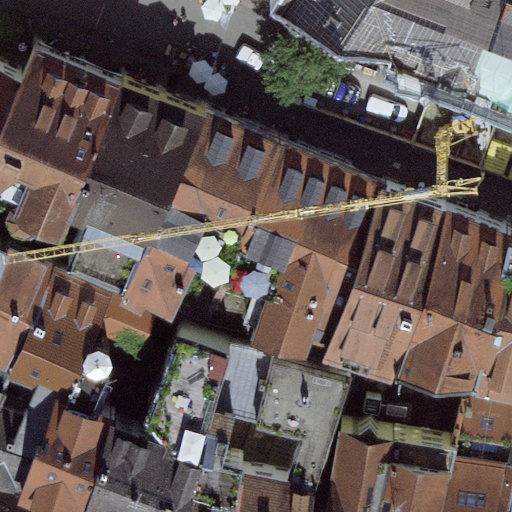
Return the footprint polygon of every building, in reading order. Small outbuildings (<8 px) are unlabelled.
[(511,0),(292,0),(291,3),(511,91),(511,0)] [(25,69),(0,118),(0,165),(22,176),(0,221),(45,238),(67,193),(127,71),(57,43),(39,35),(25,69)] [(0,118),(25,69),(0,57),(0,118)] [(208,103),(127,71),(67,193),(93,206),(72,250),(128,275),(208,103)] [(229,111),(208,103),(128,275),(175,300),(198,249),(229,263),(231,258),(286,135),(229,111)] [(368,168),(286,135),(231,258),(281,283),(260,329),(306,340),(368,168)] [(449,200),(368,168),(306,340),(397,356),(449,200)] [(511,230),(511,222),(449,200),(397,356),(476,369),(511,230)] [(511,230),(476,369),(511,375),(511,230)] [(0,264),(13,239),(0,233),(0,264)] [(58,259),(13,239),(0,264),(0,347),(16,355),(58,259)] [(58,259),(16,355),(30,361),(72,379),(85,350),(94,326),(111,283),(58,259)] [(161,306),(111,283),(94,326),(140,346),(149,324),(153,325),(161,306)] [(140,511),(186,511),(205,449),(220,396),(232,334),(185,320),(154,408),(171,430),(168,436),(140,511)] [(276,342),(232,334),(220,396),(259,409),(276,342)] [(356,359),(276,342),(259,409),(302,422),(295,446),(323,451),(329,433),(356,359)] [(25,484),(82,508),(116,415),(117,409),(88,402),(108,357),(85,350),(72,379),(62,387),(25,484)] [(474,379),(356,359),(329,433),(343,436),(342,446),(367,453),(371,442),(396,435),(401,403),(433,406),(420,462),(454,468),(455,461),(464,424),(474,379)] [(0,471),(25,484),(62,387),(72,379),(30,361),(10,411),(0,405),(0,471)] [(511,386),(474,379),(464,424),(511,432),(511,386)] [(82,508),(92,511),(140,511),(168,436),(116,415),(82,508)] [(313,511),(323,451),(295,446),(289,471),(244,459),(232,511),(313,511)] [(330,511),(444,511),(454,468),(420,462),(367,453),(342,446),(330,511)] [(186,511),(232,511),(244,459),(205,449),(186,511)] [(444,511),(501,511),(510,472),(455,461),(454,468),(444,511)] [(501,511),(511,511),(511,472),(510,472),(501,511)]
